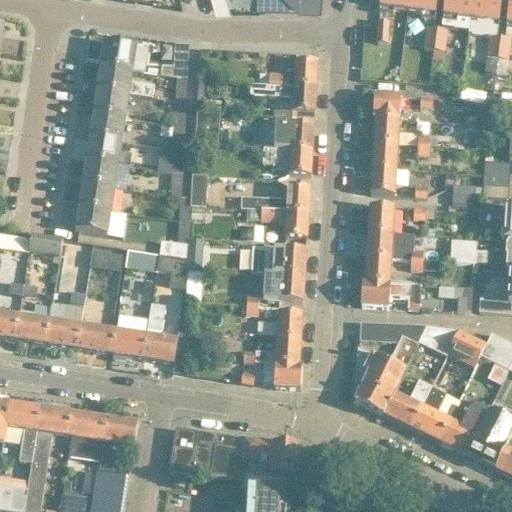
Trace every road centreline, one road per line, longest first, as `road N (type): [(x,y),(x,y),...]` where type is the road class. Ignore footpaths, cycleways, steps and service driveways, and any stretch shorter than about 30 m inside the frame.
road 1 (unclassified): [(341,31),(186,28),(50,7)]
road 2 (unclassified): [(323,317),(341,31)]
road 3 (unclassified): [(16,229),(50,7)]
road 4 (unclassified): [(317,423),(485,509)]
road 5 (unclassified): [(511,332),(323,317)]
road 6 (unclassified): [(0,373),(159,398)]
road 7 (unclassified): [(159,398),(317,423)]
